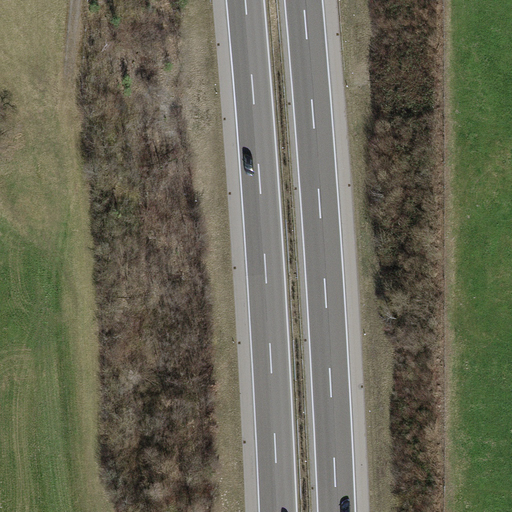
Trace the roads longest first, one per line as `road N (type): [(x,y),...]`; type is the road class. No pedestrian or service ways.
road 1 (motorway): [(245,0),(278,511)]
road 2 (motorway): [(336,511),(304,0)]
